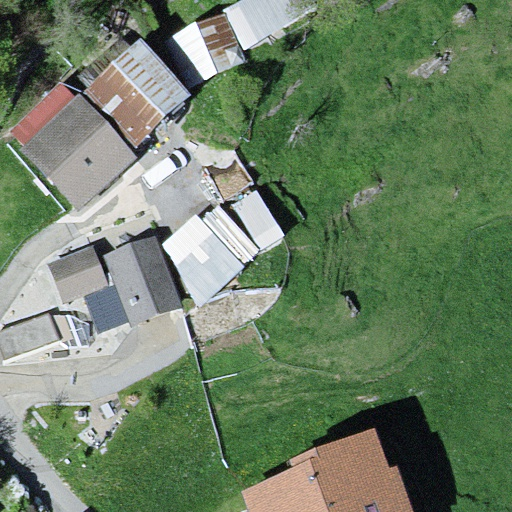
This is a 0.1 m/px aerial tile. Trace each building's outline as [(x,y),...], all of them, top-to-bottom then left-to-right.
[(299,0),(240,0),(224,9),(246,54),(310,17),(299,0)] [(224,9),(160,40),(186,91),(249,61),(246,54),(224,9)] [(139,47),(86,94),(137,151),(190,105),(139,47)] [(134,159),(76,104),(20,162),(77,217),(134,159)] [(249,284),(201,235),(172,263),(203,329),(249,284)] [(159,251),(109,269),(136,343),(186,325),(159,251)] [(93,259),(51,277),(68,315),(109,297),(93,259)] [(47,316),(0,332),(0,337),(12,373),(61,356),(47,316)] [(294,476),(249,493),(255,511),(413,511),(396,466),(389,469),(376,431),(289,463),(294,476)]
